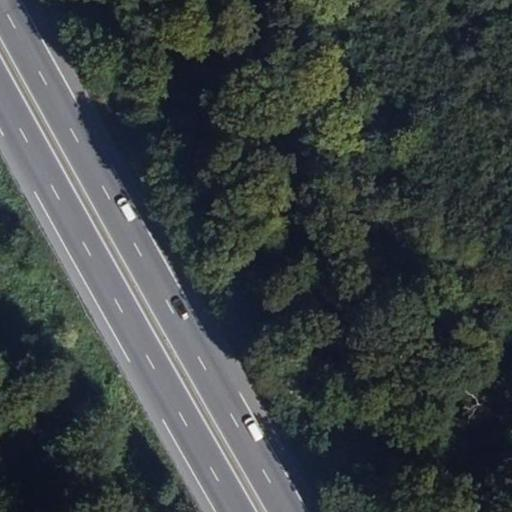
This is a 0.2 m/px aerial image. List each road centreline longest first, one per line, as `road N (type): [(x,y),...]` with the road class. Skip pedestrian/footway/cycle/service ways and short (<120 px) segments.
road 1 (motorway): [(287,511),(1,0)]
road 2 (motorway): [(0,91),(236,511)]
